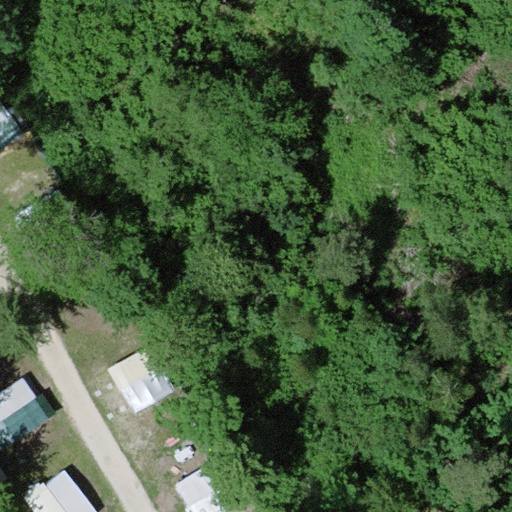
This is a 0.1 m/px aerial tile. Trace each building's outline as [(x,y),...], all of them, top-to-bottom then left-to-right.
[(23,202),(63,185),(49,152),(9,169),(23,202)] [(121,357),(152,426),(191,409),(160,340),(121,357)] [(0,416),(1,418),(50,395),(28,347),(0,359),(0,416)] [(209,511),(215,511),(253,489),(227,448),(186,473),(209,511)] [(234,511),(270,511),(258,495),(234,511)] [(22,511),(46,511),(37,501),(22,511)]
